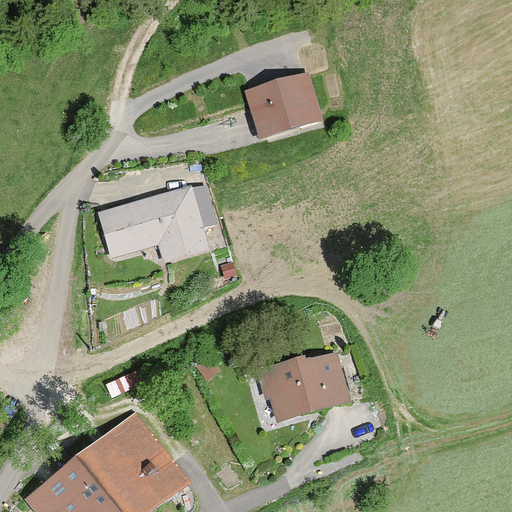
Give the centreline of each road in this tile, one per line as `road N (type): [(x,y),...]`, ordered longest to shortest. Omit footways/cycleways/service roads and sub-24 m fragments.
road 1 (unclassified): [(48,363),(154,340),(253,292),(273,272),(263,223)]
road 2 (unclassified): [(88,168),(136,106),(304,42)]
road 3 (unclassified): [(48,363),(88,168)]
road 4 (unclassified): [(0,497),(31,442),(48,363)]
road 5 (unclassified): [(228,511),(284,485),(336,426)]
road 6 (unclassified): [(0,273),(88,168)]
